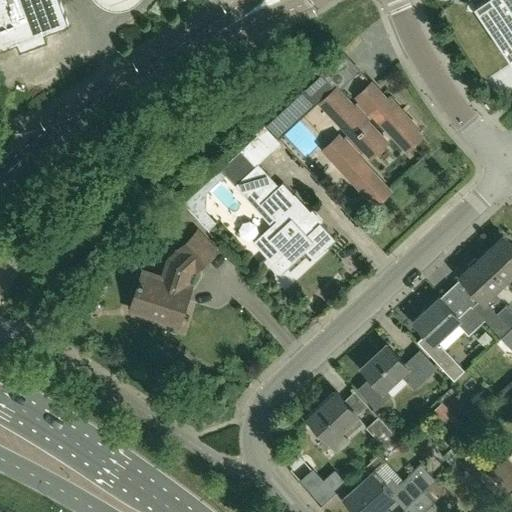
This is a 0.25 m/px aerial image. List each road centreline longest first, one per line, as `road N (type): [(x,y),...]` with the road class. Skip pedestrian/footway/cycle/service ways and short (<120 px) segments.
road 1 (residential): [(294,511),(259,470),(251,430),(258,409),(509,175)]
road 2 (tertiary): [(42,155),(270,0)]
road 3 (primary): [(173,511),(0,398)]
road 4 (residential): [(497,158),(431,72),(397,0)]
